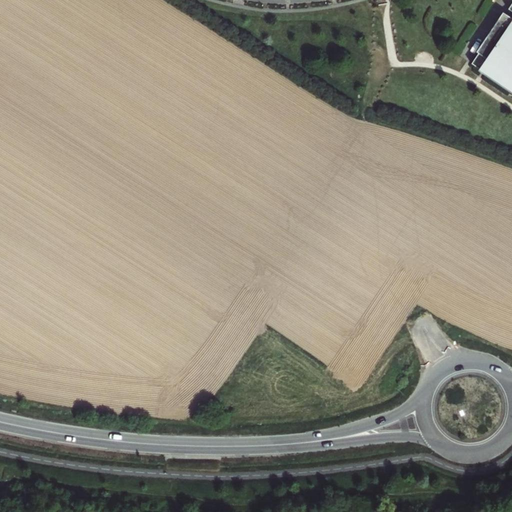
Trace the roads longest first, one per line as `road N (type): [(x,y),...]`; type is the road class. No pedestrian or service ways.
road 1 (secondary): [(0,421),(167,446),(309,442)]
road 2 (secondary): [(309,442),(404,438),(447,450)]
road 3 (secondary): [(425,393),(387,420),(309,442)]
